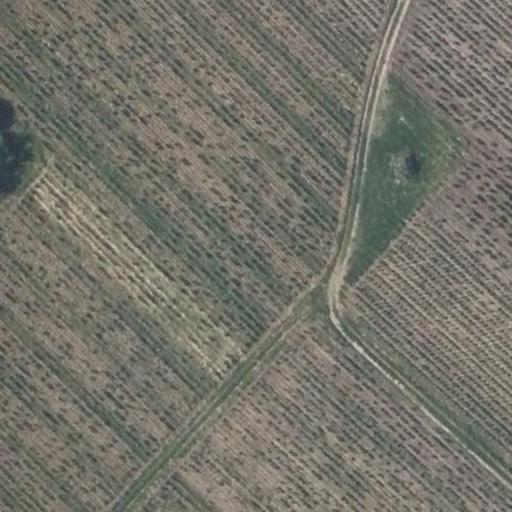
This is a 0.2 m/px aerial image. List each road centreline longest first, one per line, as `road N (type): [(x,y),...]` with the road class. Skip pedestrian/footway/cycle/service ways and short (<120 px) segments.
road 1 (track): [(407,0),(369,91),(338,316),(350,338),(511,492)]
road 2 (track): [(117,511),(290,322),(338,316)]
